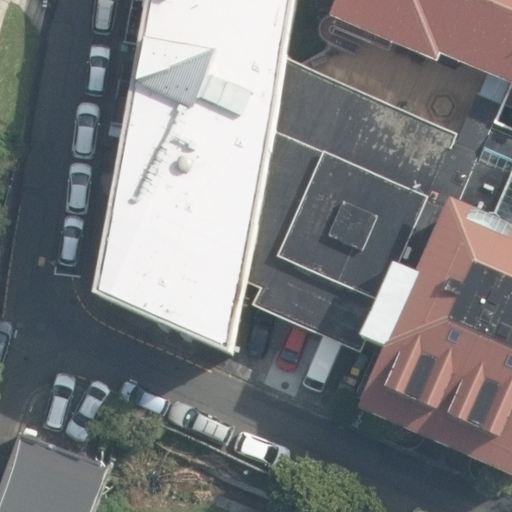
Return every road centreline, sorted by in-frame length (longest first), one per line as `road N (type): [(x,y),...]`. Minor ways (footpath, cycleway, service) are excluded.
road 1 (residential): [(27,302),(478,511)]
road 2 (residential): [(87,0),(27,302)]
